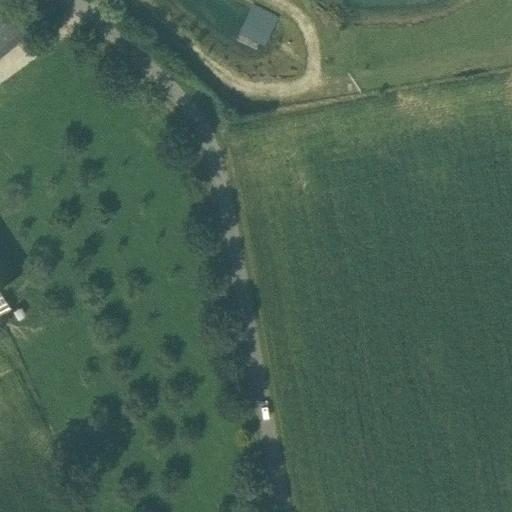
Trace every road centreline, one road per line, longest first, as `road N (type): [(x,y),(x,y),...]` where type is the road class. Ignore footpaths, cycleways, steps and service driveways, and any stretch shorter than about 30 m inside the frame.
road 1 (unclassified): [(282,511),(208,138),(171,87),(68,0)]
road 2 (track): [(130,0),(226,82),(265,93),(310,84),(307,34),(278,6)]
